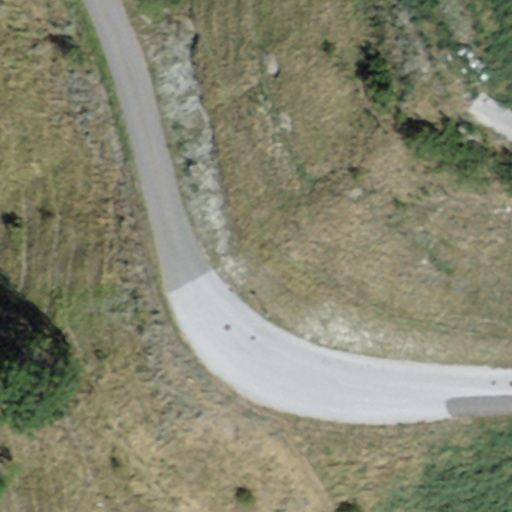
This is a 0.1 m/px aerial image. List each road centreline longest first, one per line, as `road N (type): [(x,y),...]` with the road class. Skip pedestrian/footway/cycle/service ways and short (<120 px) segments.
road 1 (unclassified): [(511,395),(372,389),(293,372),(221,327),(187,269)]
road 2 (track): [(187,269),(97,0)]
